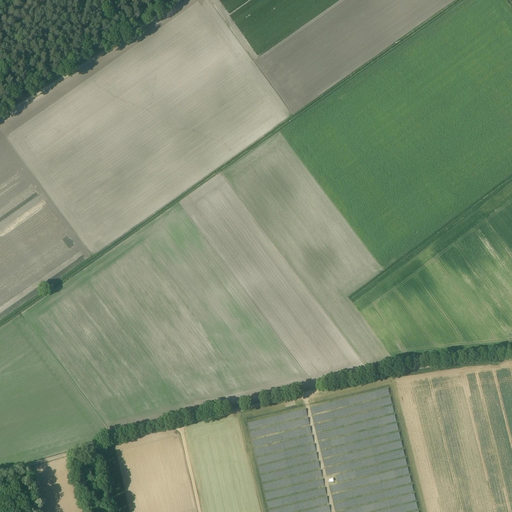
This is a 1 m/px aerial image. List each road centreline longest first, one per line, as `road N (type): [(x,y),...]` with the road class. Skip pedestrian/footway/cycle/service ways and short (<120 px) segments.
road 1 (track): [(178,424),(413,368),(511,357)]
road 2 (track): [(0,472),(178,424)]
road 3 (track): [(0,117),(125,37)]
